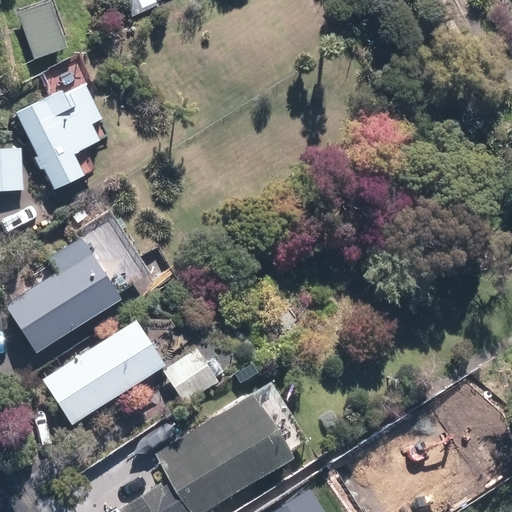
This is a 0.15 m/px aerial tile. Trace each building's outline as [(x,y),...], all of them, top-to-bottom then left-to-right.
[(121,0),(128,14),(157,0),(121,0)] [(42,3),(14,13),(31,57),(59,46),(42,3)] [(75,90),(15,120),(49,187),(68,177),(59,158),(99,138),(75,90)] [(21,150),(0,150),(0,192),(22,192),(21,150)] [(1,311),(28,353),(108,301),(72,245),(45,262),(55,277),(1,311)] [(125,326),(40,382),(69,425),(154,369),(125,326)] [(187,351),(159,370),(180,401),(208,382),(187,351)] [(241,400),(150,457),(166,481),(118,511),(203,511),(281,463),(241,400)] [(324,511),(305,484),(263,511),(324,511)]
